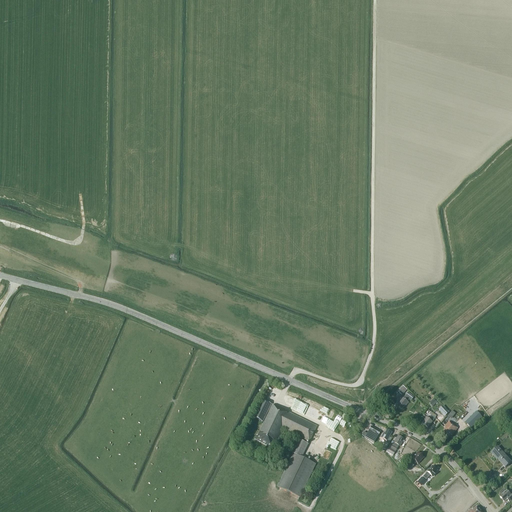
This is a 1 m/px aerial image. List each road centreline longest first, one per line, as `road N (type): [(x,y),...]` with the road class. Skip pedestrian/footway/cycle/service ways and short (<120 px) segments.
road 1 (tertiary): [(493,511),(444,455),(408,430),(140,315),(0,275)]
road 2 (track): [(289,380),(298,370),(356,384),(371,351),(374,0)]
road 3 (track): [(0,220),(76,243),(80,194)]
